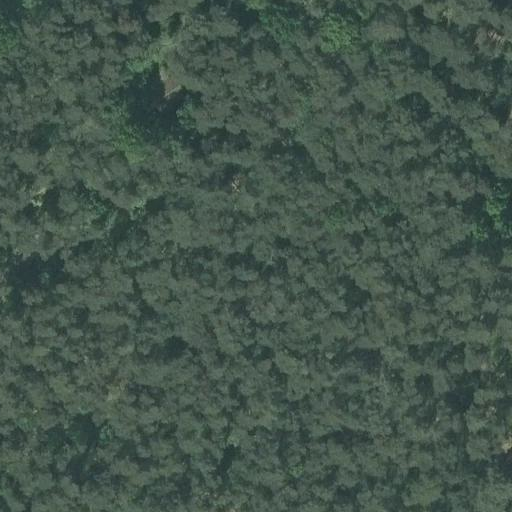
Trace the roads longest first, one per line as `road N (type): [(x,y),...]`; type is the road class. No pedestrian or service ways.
road 1 (track): [(369,511),(375,332),(92,511)]
road 2 (track): [(316,0),(284,17),(266,122),(0,266)]
road 3 (track): [(266,122),(375,332)]
